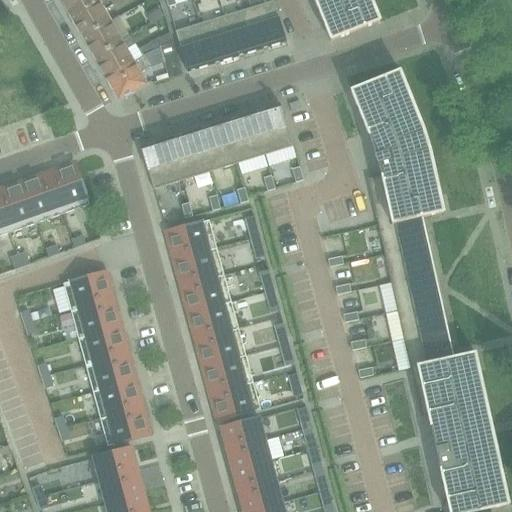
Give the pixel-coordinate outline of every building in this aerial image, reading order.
[(60,0),(71,18),(101,0),(60,0)] [(112,6),(108,0),(101,0),(71,18),(82,38),(110,21),(104,11),(112,6)] [(313,0),(330,42),(380,23),(379,20),(373,22),(368,10),(373,7),(370,0),(313,0)] [(249,9),(262,50),(287,42),(274,1),(249,9)] [(225,16),(238,57),(262,50),(249,9),(225,16)] [(201,24),(214,65),(238,57),(225,16),(201,24)] [(121,42),(110,21),(82,38),(94,58),(121,42)] [(189,73),(214,65),(201,24),(176,31),(189,73)] [(169,33),(158,39),(146,45),(149,49),(155,46),(157,50),(160,48),(163,47),(162,46),(171,41),(169,33)] [(134,46),(129,37),(121,42),(94,58),(105,78),(133,62),(126,50),(134,46)] [(182,75),(171,41),(162,46),(163,47),(160,48),(169,79),(182,75)] [(149,49),(146,45),(136,51),(140,58),(142,58),(145,56),(157,50),(155,46),(149,49)] [(150,67),(145,56),(142,58),(140,58),(133,62),(105,78),(118,101),(146,85),(139,73),(150,67)] [(399,71),(350,91),(368,137),(380,177),(368,180),(378,228),(421,219),(443,214),(433,165),(426,167),(423,153),(430,152),(423,130),(417,133),(412,120),(418,117),(406,87),(400,89),(395,76),(400,74),(399,71)] [(280,105),(252,114),(265,156),(268,169),(297,160),(280,105)] [(224,122),(237,164),(264,156),(251,114),(224,122)] [(196,131),(209,173),(237,164),(224,122),(196,131)] [(169,139),(182,181),(209,173),(196,131),(169,139)] [(153,190),(182,181),(169,139),(140,148),(153,190)] [(74,163),(47,173),(62,215),(89,205),(77,170),(74,163)] [(299,168),(292,170),(296,183),(303,181),(299,168)] [(47,173),(21,182),(36,224),(62,215),(47,173)] [(271,177),(263,179),(267,192),(275,190),(271,177)] [(21,182),(0,189),(0,205),(10,234),(36,224),(21,182)] [(237,191),(240,204),(248,202),(247,198),(245,191),(244,189),(237,191)] [(216,196),(209,199),(212,212),(220,210),(216,196)] [(189,204),(181,206),(185,219),(192,217),(189,204)] [(0,205),(0,237),(10,234),(0,205)] [(249,233),(257,231),(253,217),(245,219),(249,233)] [(421,219),(378,228),(385,256),(427,247),(421,219)] [(173,260),(216,249),(209,221),(166,233),(173,260)] [(82,238),(72,241),(74,249),(85,245),(82,238)] [(256,260),(264,258),(261,244),(252,246),(256,260)] [(57,247),(46,251),(48,258),(59,254),(57,247)] [(427,247),(385,256),(391,284),(434,275),(427,247)] [(180,287),(223,276),(216,249),(173,260),(180,287)] [(25,253),(18,256),(22,267),(29,265),(25,253)] [(18,256),(10,259),(14,270),(22,267),(18,256)] [(341,257),(328,260),(330,268),(343,265),(341,257)] [(272,284),(268,271),(260,273),(263,287),(272,284)] [(64,288),(53,291),(60,315),(71,312),(114,300),(106,273),(63,284),(64,288)] [(434,275),(391,284),(397,312),(440,303),(434,275)] [(188,314),(231,302),(223,276),(180,287),(188,314)] [(349,285),(335,288),(337,296),(351,293),(349,285)] [(279,311),(275,298),(267,300),(270,314),(279,311)] [(121,327),(114,300),(71,312),(78,339),(121,327)] [(195,341),(238,329),(231,302),(188,314),(195,341)] [(440,303),(397,312),(403,340),(446,331),(440,303)] [(24,325),(32,323),(28,311),(20,314),(24,325)] [(357,313),(343,316),(345,324),(358,321),(357,313)] [(32,323),(24,325),(28,337),(35,334),(32,323)] [(286,338),(283,324),(274,326),(278,340),(286,338)] [(85,366),(128,354),(121,327),(78,339),(85,366)] [(202,368),(245,356),(238,329),(195,341),(202,368)] [(446,331),(403,340),(409,368),(452,358),(446,331)] [(364,341),(350,344),(352,351),(366,348),(364,341)] [(285,367),(294,365),(290,351),(281,353),(285,367)] [(452,358),(409,368),(420,418),(427,416),(447,503),(448,511),(481,511),(489,510),(508,506),(508,503),(502,505),(499,491),(505,490),(497,456),(491,458),(488,444),(494,443),(489,416),(482,418),(479,404),(486,403),(475,353),(452,358)] [(136,381),(128,354),(85,366),(92,392),(136,381)] [(253,383),(245,356),(202,368),(210,394),(253,383)] [(41,378),(49,376),(45,364),(38,367),(41,378)] [(372,368),(358,371),(360,379),(373,376),(372,368)] [(291,390),(300,388),(296,374),(288,376),(291,390)] [(53,387),(49,376),(41,378),(45,389),(53,387)] [(92,392),(100,419),(143,408),(136,381),(92,392)] [(253,383),(210,394),(217,422),(260,410),(253,383)] [(143,408),(100,419),(107,447),(150,435),(143,408)] [(309,421),(305,408),(297,410),(301,424),(309,421)] [(58,431),(66,428),(62,417),(55,419),(58,431)] [(221,429),(227,451),(264,441),(258,419),(221,429)] [(70,440),(66,428),(58,431),(62,442),(70,440)] [(308,451),(316,448),(313,435),(304,437),(308,451)] [(264,441),(227,451),(233,472),(270,461),(284,457),(279,437),(264,441)] [(94,459),(100,482),(137,471),(131,449),(94,459)] [(320,463),(317,449),(308,452),(312,465),(320,463)] [(276,482),(270,461),(233,472),(238,492),(276,482)] [(143,493),(137,471),(100,482),(106,504),(143,493)] [(319,492),(328,490),(324,476),(316,479),(319,492)] [(249,511),(281,503),(276,482),(238,492),(243,511),(249,511)] [(36,500),(44,497),(40,485),(32,488),(36,500)] [(332,505),(328,491),(320,494),(323,507),(332,505)] [(148,511),(143,493),(106,504),(108,511),(148,511)] [(48,508),(44,497),(36,500),(40,511),(48,508)] [(283,511),(281,503),(249,511),(283,511)]
